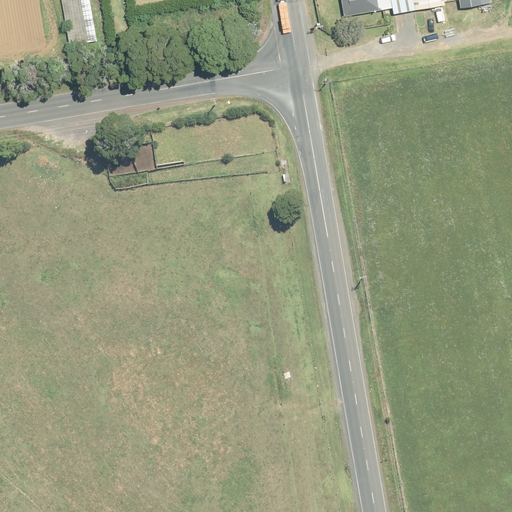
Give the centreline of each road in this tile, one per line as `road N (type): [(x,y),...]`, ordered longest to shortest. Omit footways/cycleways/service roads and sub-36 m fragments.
road 1 (tertiary): [(298,66),(377,511)]
road 2 (tertiary): [(298,66),(0,118)]
